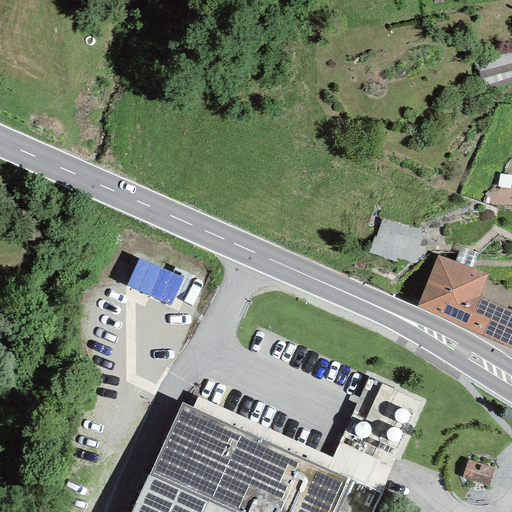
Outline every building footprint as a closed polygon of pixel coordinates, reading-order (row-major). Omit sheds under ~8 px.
[(511,51),(474,63),(484,91),(511,81),(511,51)] [(420,258),(425,241),(421,239),(424,230),(381,218),(375,237),(373,236),(367,253),(396,261),(397,257),(415,263),(417,257),(420,258)] [(129,284),(178,303),(189,275),(140,255),(129,284)] [(416,307),(511,349),(511,310),(479,297),(488,275),(437,255),(416,307)] [(336,511),(351,480),(182,402),(131,511),(336,511)] [(494,469),(468,460),(462,478),(488,486),(494,469)]
